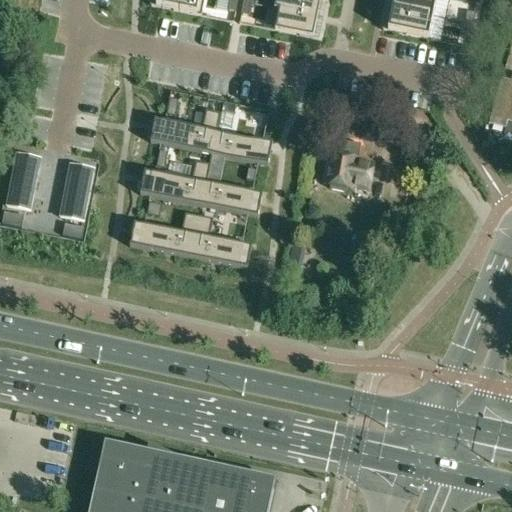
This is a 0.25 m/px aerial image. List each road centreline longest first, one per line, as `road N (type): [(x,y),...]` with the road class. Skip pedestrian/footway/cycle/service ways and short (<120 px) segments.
road 1 (primary): [(447,423),(0,325)]
road 2 (primary): [(0,375),(429,468)]
road 3 (residential): [(83,38),(301,78),(338,59),(455,83)]
road 4 (unclassified): [(511,267),(447,423)]
